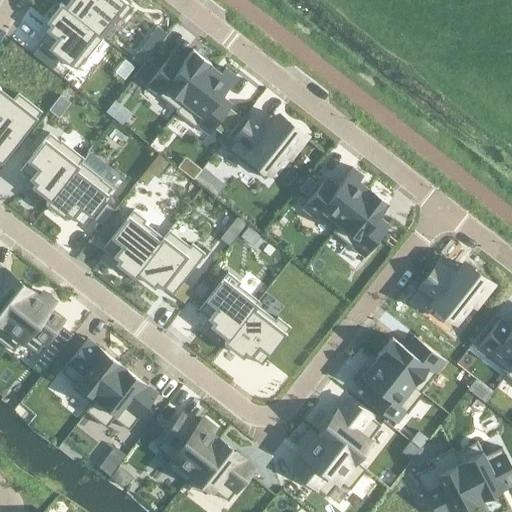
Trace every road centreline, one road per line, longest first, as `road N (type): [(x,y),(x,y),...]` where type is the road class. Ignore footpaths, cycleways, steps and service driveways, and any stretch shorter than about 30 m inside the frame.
road 1 (residential): [(443,210),(283,407),(264,416),(0,218)]
road 2 (residential): [(443,210),(176,0)]
